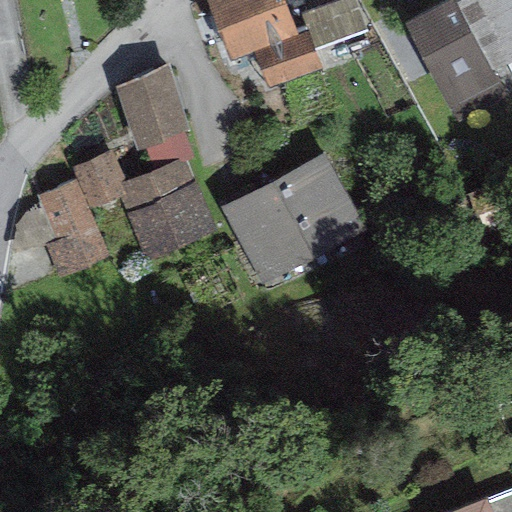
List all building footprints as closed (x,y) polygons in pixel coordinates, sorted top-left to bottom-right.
[(281,0),(204,0),(229,63),(249,54),(268,90),(319,69),(313,51),(306,31),(294,35),(281,0)] [(344,0),(300,16),(306,31),(313,51),(366,32),(354,0),(344,0)] [(458,125),(506,99),(492,73),(511,62),(511,0),(460,0),(455,3),(453,0),(448,0),(403,24),(458,125)] [(169,66),(113,88),(136,152),(144,149),(182,134),(188,131),(169,66)] [(182,134),(144,149),(153,171),(180,160),(182,163),(192,159),(182,134)] [(112,152),(70,168),(75,181),(87,211),(117,199),(125,196),(120,185),(124,183),(112,152)] [(363,231),(321,154),(220,209),(262,286),(363,231)] [(124,183),(120,185),(125,196),(117,199),(144,263),(216,232),(195,181),(190,183),(182,163),(180,160),(153,171),(124,183)] [(87,211),(75,181),(35,195),(53,242),(43,247),(58,280),(106,258),(87,211)] [(511,511),(511,493),(487,503),(491,511),(511,511)] [(454,511),(491,511),(487,503),(487,499),(454,511)]
